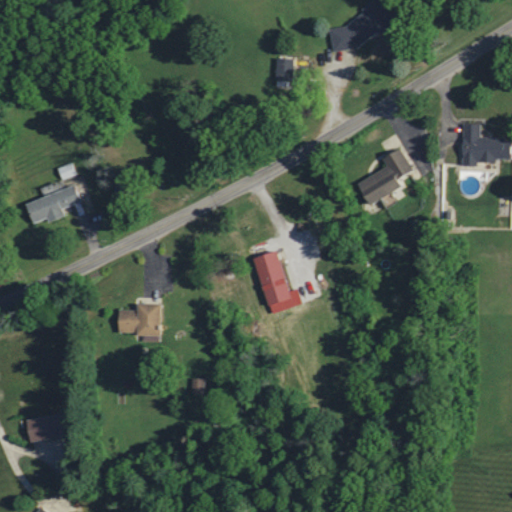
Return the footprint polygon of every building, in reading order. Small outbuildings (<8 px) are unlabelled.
[(338,51),(359,48),(378,34),(385,33),(400,22),(383,0),(378,0),(366,9),(367,14),(349,27),(334,29),(338,51)] [(297,81),(297,59),(279,59),(278,80),(297,81)] [(480,162),(500,163),(500,159),(511,159),(511,139),(484,138),(484,125),(467,124),(465,166),(480,167),(480,162)] [(376,205),(407,186),(403,181),(418,172),(404,150),(387,160),(390,167),(363,184),(376,205)] [(64,180),(78,175),(74,163),(60,168),(64,180)] [(86,202),(80,186),(30,203),(37,224),(51,219),(52,223),(69,217),(66,209),(86,202)] [(272,307),(296,300),(283,252),(258,259),(272,307)] [(143,311),(124,310),(124,335),(167,335),(168,304),(143,304),(143,311)] [(35,441),(70,436),(67,415),(31,420),(35,441)]
